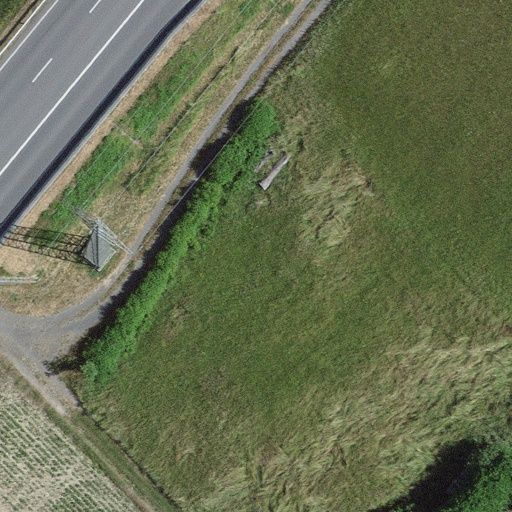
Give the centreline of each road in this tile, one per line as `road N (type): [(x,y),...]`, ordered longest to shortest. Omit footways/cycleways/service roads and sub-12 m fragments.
road 1 (track): [(0,320),(58,324),(108,293),(318,0)]
road 2 (primary): [(122,0),(0,148)]
